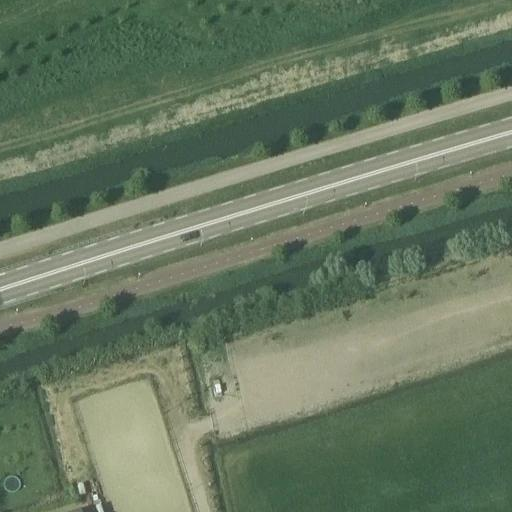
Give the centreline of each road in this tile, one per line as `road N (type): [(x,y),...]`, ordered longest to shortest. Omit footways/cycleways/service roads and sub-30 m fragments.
road 1 (secondary): [(511,131),(0,288)]
road 2 (unclassified): [(511,94),(0,251)]
